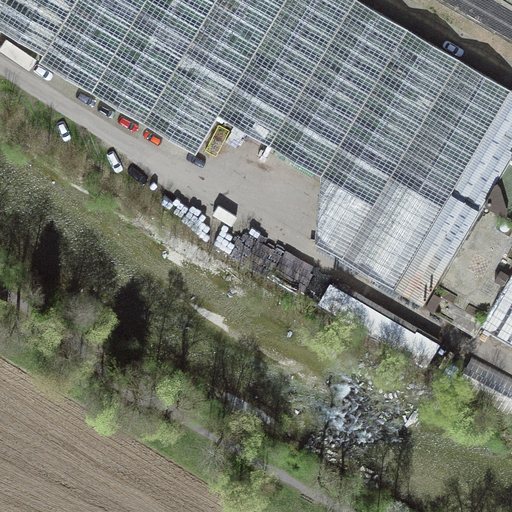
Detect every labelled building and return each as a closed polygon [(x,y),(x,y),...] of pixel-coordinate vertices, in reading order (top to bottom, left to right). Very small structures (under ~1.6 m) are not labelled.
[(0,0),(0,29),(43,54),(39,61),(195,153),(218,115),(320,175),(454,186),(511,89),(359,0),(0,0)] [(320,175),(315,241),(475,335),(479,328),(511,271),(511,89),(454,186),(320,175)] [(511,271),(479,328),(511,346),(511,271)] [(403,326),(330,284),(319,303),(392,345),(403,326)] [(430,358),(438,344),(416,331),(408,345),(430,358)] [(511,377),(472,356),(455,387),(511,416),(511,377)]
